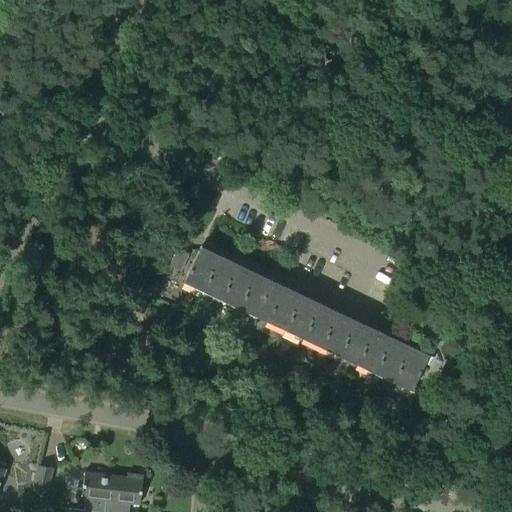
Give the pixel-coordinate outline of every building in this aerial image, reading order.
[(409,390),(424,359),(197,249),(181,280),(409,390)] [(174,251),(166,268),(178,273),(186,257),(174,251)] [(203,320),(206,313),(196,308),(193,316),(203,320)] [(378,408),(398,418),(404,406),(384,396),(378,408)] [(45,494),(51,468),(37,465),(31,491),(45,494)] [(127,477),(84,472),(81,498),(90,499),(90,505),(103,506),(103,511),(102,511),(128,511),(129,503),(139,504),(142,475),(128,473),(127,477)]
